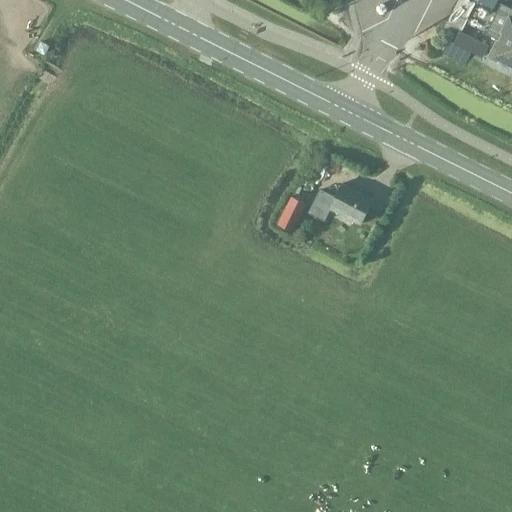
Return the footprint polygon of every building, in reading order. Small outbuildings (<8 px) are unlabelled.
[(472,0),(491,9),(495,0),(472,0)] [(499,41),(492,56),(511,66),(511,9),(500,4),(488,27),(493,30),(490,36),(499,41)] [(460,33),(455,44),(482,58),(487,47),(460,33)] [(340,185),(335,198),(320,189),(308,213),(324,222),(331,210),(359,224),(372,201),(340,185)] [(288,203),(277,224),(292,232),(303,210),(288,203)]
